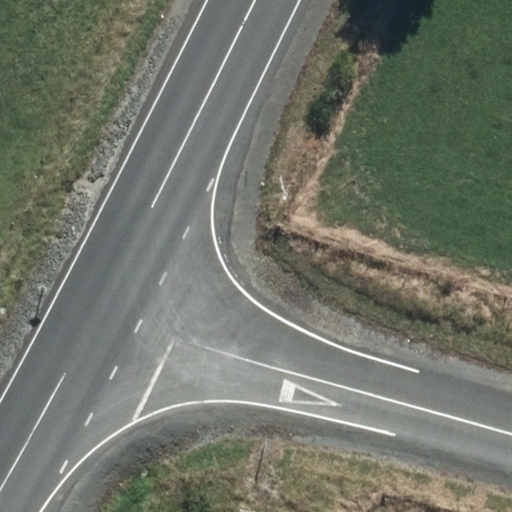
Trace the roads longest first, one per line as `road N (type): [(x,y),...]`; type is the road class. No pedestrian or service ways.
road 1 (unclassified): [(511,442),(100,316)]
road 2 (tertiary): [(100,316),(256,0)]
road 3 (tertiary): [(0,492),(100,316)]
